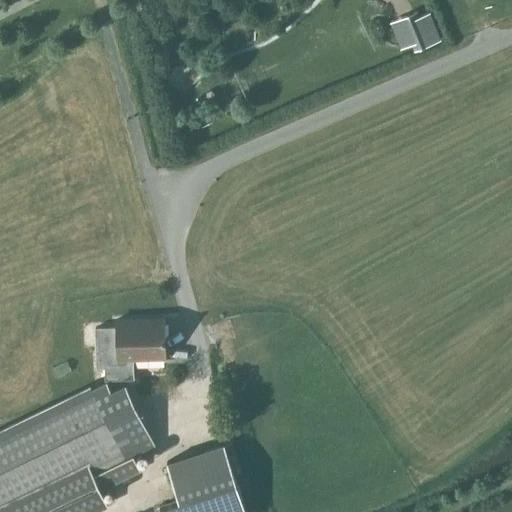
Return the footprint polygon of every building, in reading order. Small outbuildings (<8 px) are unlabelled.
[(420,17),(417,11),(406,16),(402,18),(408,31),(413,43),(416,50),(441,40),(430,12),(420,17)] [(167,358),(164,319),(116,322),(117,329),(96,330),(98,368),(107,368),(107,380),(135,378),(134,360),(167,358)] [(55,368),(59,377),(72,371),(67,362),(55,368)] [(25,382),(30,393),(52,383),(47,371),(25,382)] [(112,391),(108,383),(0,435),(0,511),(89,511),(109,503),(102,489),(141,470),(134,455),(156,445),(126,384),(112,391)] [(180,500),(238,482),(225,442),(167,461),(180,500)] [(248,511),(238,481),(238,482),(180,500),(162,506),(163,511),(248,511)]
